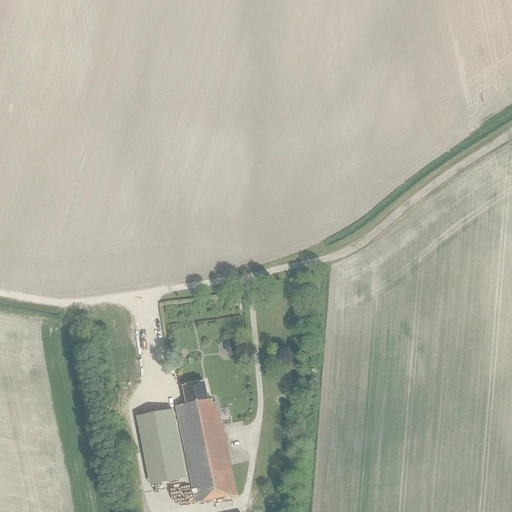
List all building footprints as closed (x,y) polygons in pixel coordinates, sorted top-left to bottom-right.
[(287,322),(294,322),(293,299),(285,299),(286,311),(274,311),(274,319),(260,319),(260,328),(287,327),(287,322)] [(244,321),(224,325),(230,348),(246,345),(247,348),(258,345),(255,332),(259,331),(257,321),(244,324),(244,321)] [(218,359),(222,363),(228,362),(231,358),(231,353),(227,349),(222,349),(218,353),(218,359)] [(186,479),(173,411),(138,418),(151,486),(186,479)] [(140,461),(145,460),(143,446),(137,447),(140,461)]
